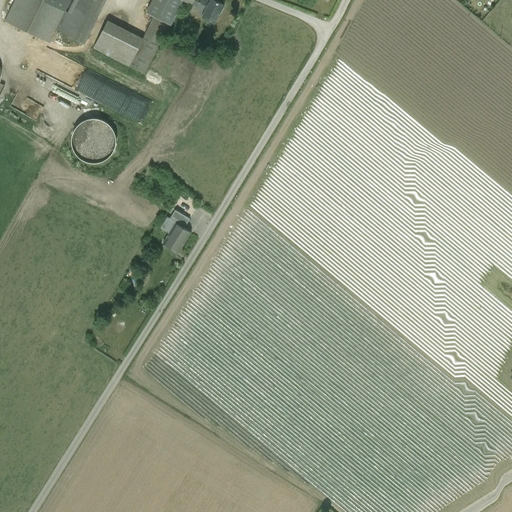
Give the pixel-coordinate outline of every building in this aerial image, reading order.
[(70,0),(15,0),(5,20),(49,42),(65,10),(70,0)] [(104,0),(73,0),(68,11),(65,10),(56,29),(83,43),(104,0)] [(164,0),(157,13),(166,18),(176,0),(183,0),(191,4),(193,0),(164,0)] [(207,2),(202,0),(193,0),(192,4),(203,10),(207,2)] [(223,4),(215,0),(208,0),(207,2),(203,10),(201,15),(214,21),(223,4)] [(143,38),(129,66),(144,73),(169,23),(154,16),(143,38)] [(143,38),(107,20),(93,48),(129,66),(143,38)] [(83,43),(56,29),(50,41),(88,59),(93,48),(83,43)] [(100,104),(140,121),(142,116),(132,112),(137,102),(106,89),(100,104)] [(82,117),(77,157),(114,162),(119,122),(82,117)] [(190,219),(175,210),(170,219),(176,223),(184,228),(190,219)] [(184,228),(176,223),(163,243),(178,253),(191,232),(184,228)]
